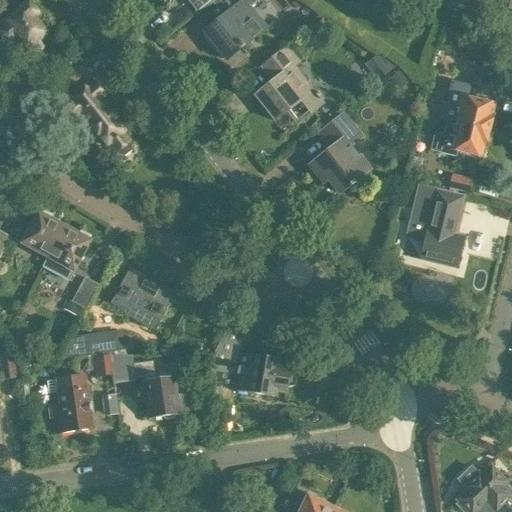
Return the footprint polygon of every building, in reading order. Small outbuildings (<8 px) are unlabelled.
[(0,25),(0,39),(6,47),(16,39),(30,57),(43,46),(39,41),(48,33),(45,30),(47,26),(44,22),(39,22),(35,17),(38,14),(27,0),(1,20),(3,23),(0,25)] [(210,0),(186,0),(196,12),(210,0)] [(231,0),(236,6),(203,33),(225,61),(263,30),(244,7),(253,0),(231,0)] [(511,0),(498,0),(497,7),(511,10),(511,0)] [(254,97),(274,122),(286,112),(297,125),(324,103),(294,65),(302,59),(289,42),(266,61),(279,77),(254,97)] [(376,81),(395,67),(376,55),(364,64),(376,81)] [(479,81),(495,85),(499,68),(484,64),(479,81)] [(43,92),(51,102),(80,79),(72,69),(43,92)] [(400,69),(391,78),(400,88),(409,80),(400,69)] [(1,93),(16,112),(42,90),(27,72),(1,93)] [(64,109),(73,120),(80,115),(88,125),(83,130),(92,141),(97,137),(106,147),(108,145),(115,154),(116,153),(118,155),(124,157),(131,151),(130,146),(128,143),(129,143),(122,133),(125,131),(115,119),(116,118),(110,110),(109,111),(100,100),(103,97),(91,81),(64,102),(67,106),(64,109)] [(449,89),(445,108),(449,109),(446,122),(492,132),(494,123),(491,119),(492,116),(491,115),(493,105),(467,99),(470,86),(456,83),(454,90),(449,89)] [(330,149),(309,166),(322,183),(327,179),(339,194),(349,186),(350,187),(354,184),(353,183),(368,170),(361,161),(350,148),(360,139),(341,117),(319,136),(330,149)] [(434,134),(430,151),(454,157),(455,152),(480,158),(483,147),(484,148),(485,144),(490,142),(492,132),(446,122),(443,136),(434,134)] [(447,188),(467,193),(470,179),(450,174),(447,188)] [(426,232),(419,260),(455,268),(463,237),(449,234),(458,197),(418,187),(408,227),(426,232)] [(20,244),(46,258),(64,227),(37,213),(20,244)] [(64,227),(46,258),(41,268),(67,281),(72,272),(73,273),(90,241),(64,227)] [(0,231),(0,256),(10,238),(0,231)] [(128,270),(110,303),(126,312),(124,315),(154,332),(174,295),(128,270)] [(68,301),(63,310),(76,317),(81,308),(85,311),(98,286),(84,278),(71,303),(68,301)] [(278,360),(240,354),(244,332),(230,324),(219,342),(212,371),(235,375),(232,391),(271,398),(272,392),(286,394),(287,388),(294,387),(296,378),(290,374),(291,369),(277,366),(278,360)] [(70,338),(61,355),(120,349),(120,348),(129,346),(127,334),(118,334),(118,333),(70,338)] [(131,357),(108,351),(113,383),(134,380),(131,357)] [(0,354),(0,363),(2,380),(16,378),(13,353),(0,354)] [(95,356),(98,377),(110,375),(108,356),(95,356)] [(52,406),(56,435),(91,430),(83,378),(57,382),(60,405),(52,406)] [(175,417),(175,416),(178,415),(178,413),(187,411),(185,396),(175,397),(172,379),(142,383),(144,395),(146,395),(150,419),(163,417),(164,419),(166,420),(173,419),(175,417)] [(103,417),(117,415),(115,396),(101,398),(103,417)] [(26,419),(15,421),(17,436),(28,435),(26,419)] [(465,488),(467,491),(458,500),(459,502),(456,505),(463,511),(473,511),(475,511),(476,511),(498,511),(500,511),(498,509),(505,502),(507,504),(511,499),(511,493),(503,484),(504,483),(490,469),(481,478),(478,475),(465,488)] [(330,511),(332,510),(329,508),(329,506),(322,502),(319,504),(307,497),(299,511),(330,511)]
